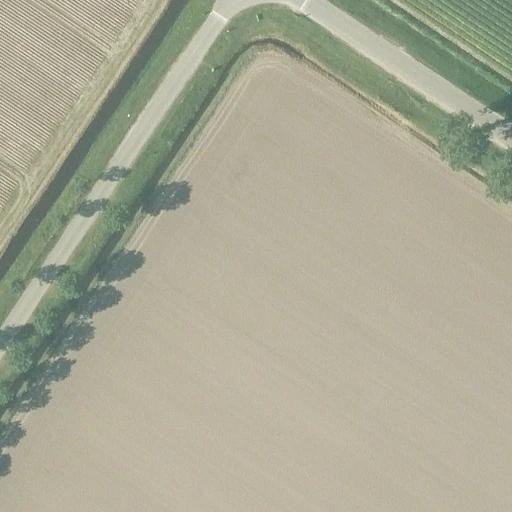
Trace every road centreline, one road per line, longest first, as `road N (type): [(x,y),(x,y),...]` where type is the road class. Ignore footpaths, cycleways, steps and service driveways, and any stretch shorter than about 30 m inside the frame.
road 1 (unclassified): [(0,344),(230,0)]
road 2 (secondary): [(511,140),(302,0)]
